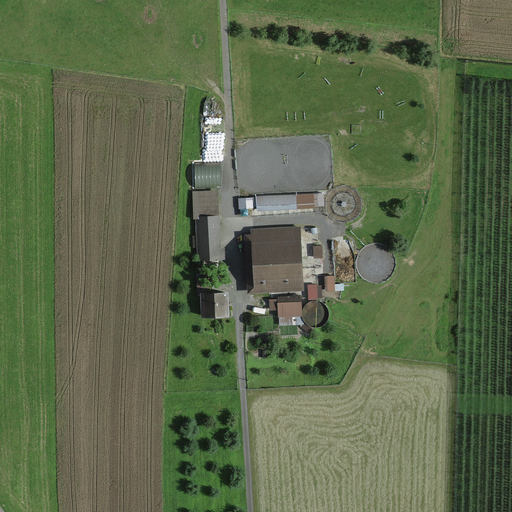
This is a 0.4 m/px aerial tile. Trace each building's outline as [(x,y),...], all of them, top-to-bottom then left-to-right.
[(197,235),(193,235),(193,246),(197,246),(197,258),(223,257),(223,248),(220,248),(218,190),(194,191),(194,217),(196,217),(197,235)] [(315,192),(256,196),(257,210),(316,207),(315,192)] [(239,209),(253,209),(254,200),(240,199),(239,209)] [(251,234),(246,234),(248,292),(304,290),(301,226),(251,228),(251,234)] [(315,259),(322,259),(322,246),(314,247),(315,259)] [(334,276),(325,276),(326,290),(335,290),(334,276)] [(201,314),(229,314),(228,290),(210,290),(206,290),(206,282),(196,282),(196,294),(201,294),(201,314)] [(317,284),(307,284),(308,298),(318,298),(317,284)] [(300,296),(278,296),(278,298),(269,298),(270,309),(278,309),(278,315),(300,314),(300,296)] [(303,310),(305,323),(319,322),(318,308),(303,310)]
